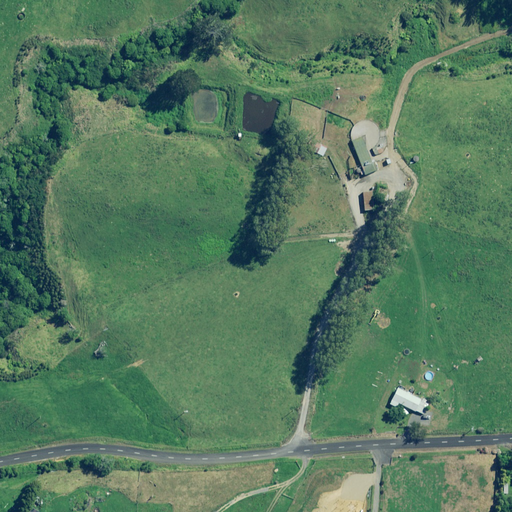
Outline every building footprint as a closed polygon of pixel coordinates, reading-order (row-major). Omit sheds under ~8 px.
[(372,163),(362,138),(352,142),(365,175),(377,170),(374,162),(372,163)] [(327,149),(321,146),(317,153),(322,157),(327,149)] [(383,153),(381,147),(373,150),(375,156),(383,153)] [(377,210),(374,192),(363,194),(365,211),(377,210)] [(429,403),(398,389),(390,405),(397,408),(399,403),(423,415),(429,403)]
